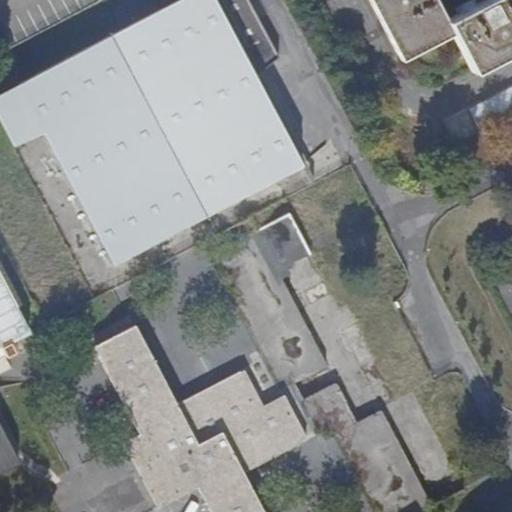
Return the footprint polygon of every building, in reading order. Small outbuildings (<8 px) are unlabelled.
[(147,0),(154,14),(0,93),(0,120),(11,143),(36,130),(108,266),(291,170),(245,83),(268,63),(235,0),(147,0)] [(452,32),(471,69),(511,48),(511,0),(483,0),(444,20),(433,0),(369,0),(400,59),(452,32)] [(495,115),(511,107),(511,83),(486,95),(495,115)] [(261,511),(240,472),(318,431),(322,439),(330,434),(370,511),(416,511),(461,489),(408,387),(392,396),(344,305),(337,309),(287,213),(204,256),(255,352),(246,356),(249,362),(172,403),(130,324),(89,345),(135,432),(120,441),(154,505),(193,484),(207,511),(261,511)] [(0,346),(29,333),(0,267),(0,346)] [(0,471),(15,463),(0,434),(0,471)]
